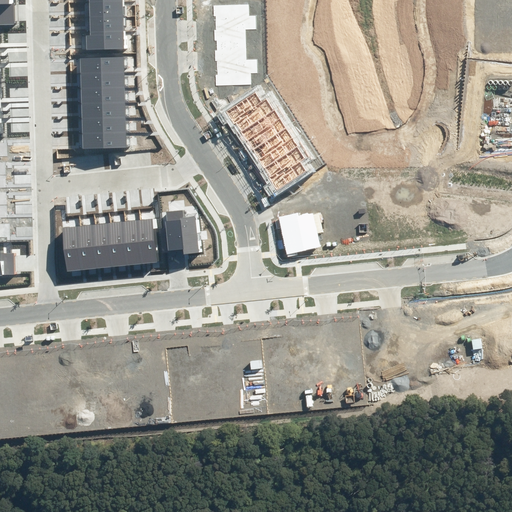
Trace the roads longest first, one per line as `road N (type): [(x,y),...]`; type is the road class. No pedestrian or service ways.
road 1 (residential): [(250,292),(511,260)]
road 2 (residential): [(46,312),(250,292)]
road 3 (residential): [(37,0),(44,189)]
road 4 (residential): [(200,160),(166,89),(164,0)]
road 5 (residential): [(44,189),(167,175),(200,160)]
road 6 (residential): [(250,292),(245,238),(200,160)]
road 7 (residential): [(44,189),(46,312)]
